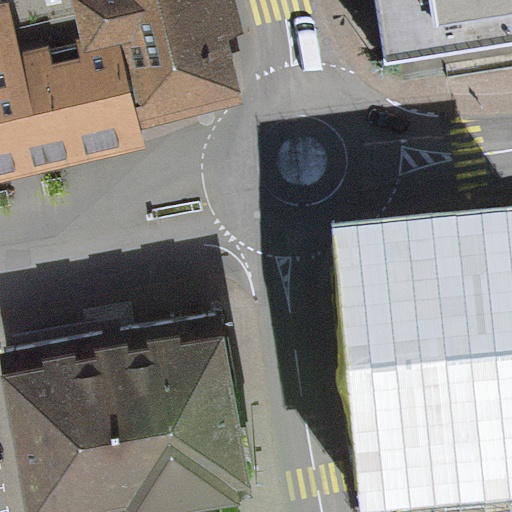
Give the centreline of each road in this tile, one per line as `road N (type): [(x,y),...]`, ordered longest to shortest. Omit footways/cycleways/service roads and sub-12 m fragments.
road 1 (secondary): [(323,511),(288,293),(286,232)]
road 2 (residential): [(0,276),(213,227),(246,205)]
road 3 (secondary): [(297,90),(264,102),(237,134),(235,182),(246,205)]
road 4 (secondary): [(511,149),(376,160)]
road 5 (secondary): [(286,232),(341,223),(360,207),(376,160)]
